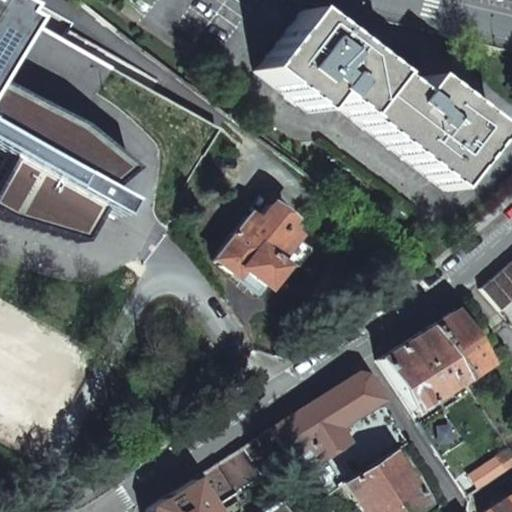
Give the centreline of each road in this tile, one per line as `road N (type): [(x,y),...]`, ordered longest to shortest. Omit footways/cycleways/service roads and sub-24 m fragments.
road 1 (residential): [(106,511),(449,286),(511,232)]
road 2 (residential): [(511,30),(381,0)]
